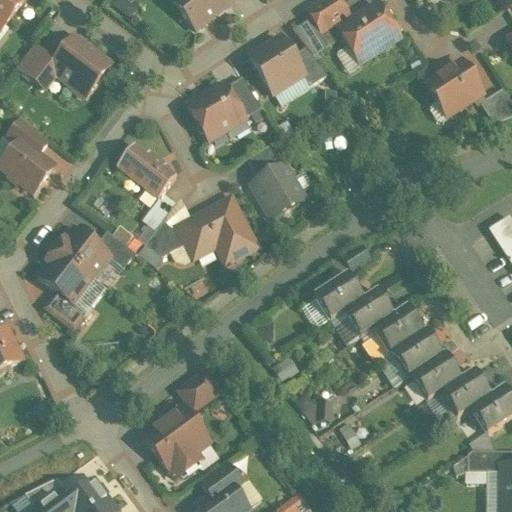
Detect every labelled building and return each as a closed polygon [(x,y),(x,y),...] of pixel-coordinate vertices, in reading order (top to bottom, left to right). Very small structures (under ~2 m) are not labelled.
[(25,2),(21,0),(0,0),(0,30),(2,32),(25,2)] [(120,0),(116,0),(111,7),(123,17),(130,8),(120,0)] [(177,0),(171,5),(195,34),(230,7),(224,0),(177,0)] [(335,0),(331,0),(307,16),(321,38),(348,20),(335,0)] [(376,9),(338,34),(359,68),(398,43),(376,9)] [(86,52),(73,42),(55,65),(49,74),(50,75),(72,92),(73,94),(82,102),(85,102),(110,70),(109,67),(89,51),(86,52)] [(292,61),(280,42),(249,62),(273,99),(302,80),(303,80),(292,61)] [(55,65),(34,49),(15,74),(37,91),(50,75),(49,74),(55,65)] [(327,80),(305,52),(292,61),(303,80),(302,80),(309,91),(327,80)] [(458,73),(458,76),(449,74),(425,89),(437,107),(447,109),(452,118),(482,99),(463,70),(458,73)] [(260,113),(242,82),(225,93),(242,121),(241,121),(242,124),(260,113)] [(223,90),(188,111),(198,128),(197,132),(200,137),(204,138),(208,145),(224,135),(225,131),(241,121),(242,121),(225,93),(223,90)] [(511,109),(502,94),(479,108),(492,128),(511,121),(511,109)] [(49,146),(20,125),(6,142),(16,150),(19,146),(38,160),(49,146)] [(38,160),(19,146),(16,150),(0,170),(0,172),(9,179),(9,182),(17,188),(20,188),(33,198),(53,172),(38,160)] [(276,146),(245,164),(258,185),(283,170),(284,171),(289,168),(276,146)] [(149,156),(149,155),(146,159),(134,150),(134,149),(116,173),(116,174),(116,173),(157,205),(175,182),(175,181),(163,172),(166,169),(165,168),(165,169),(149,156)] [(258,185),(251,189),(271,224),(304,204),(284,171),(283,170),(258,185)] [(230,203),(175,232),(185,250),(193,265),(215,253),(225,270),(257,253),(230,203)] [(511,226),(509,221),(488,234),(495,245),(511,233),(511,226)] [(160,230),(144,250),(160,263),(185,250),(176,234),(174,236),(170,238),(160,230)] [(511,233),(495,245),(502,254),(511,247),(511,233)] [(95,251),(73,234),(61,250),(59,249),(55,255),(92,284),(108,263),(109,262),(95,251)] [(135,258),(107,236),(95,251),(109,262),(108,263),(123,274),(135,258)] [(511,247),(502,254),(508,264),(511,261),(511,247)] [(362,253),(342,265),(350,278),(370,264),(362,253)] [(92,284),(55,255),(50,262),(51,263),(37,282),(56,297),(72,309),(73,308),(92,284)] [(346,280),(313,302),(329,327),(343,318),(363,305),(346,280)] [(363,305),(343,318),(359,343),(373,334),(393,321),(376,296),(363,305)] [(72,309),(56,297),(44,313),(73,335),(86,318),(73,308),(72,309)] [(393,321),(373,334),(389,359),(391,358),(423,337),(406,312),(393,321)] [(0,337),(0,378),(7,376),(8,372),(21,365),(6,335),(1,337),(0,337)] [(423,337),(391,358),(408,383),(411,381),(442,361),(425,336),(423,337)] [(442,361),(411,381),(427,406),(440,398),(460,384),(444,359),(442,361)] [(460,384),(440,398),(457,423),(470,414),(490,401),(474,375),(460,384)] [(223,397),(207,376),(198,382),(208,397),(213,404),(223,397)] [(198,382),(179,397),(189,411),(208,397),(198,382)] [(490,401),(470,414),(486,439),(511,422),(511,405),(504,392),(490,401)] [(325,423),(325,406),(306,406),(306,423),(325,423)] [(182,412),(142,441),(168,477),(170,476),(176,484),(193,471),(189,466),(190,461),(208,447),(182,412)] [(511,456),(471,456),(467,460),(467,477),(501,477),(501,470),(511,470),(511,456)] [(237,484),(225,468),(199,487),(210,502),(229,488),(229,489),(237,484)] [(511,511),(511,470),(501,470),(501,477),(500,511),(511,511)] [(62,482),(32,498),(41,511),(61,511),(60,510),(75,499),(62,482)] [(112,511),(93,486),(75,499),(60,510),(61,511),(112,511)] [(210,502),(196,511),(245,511),(229,489),(229,488),(210,502)]
